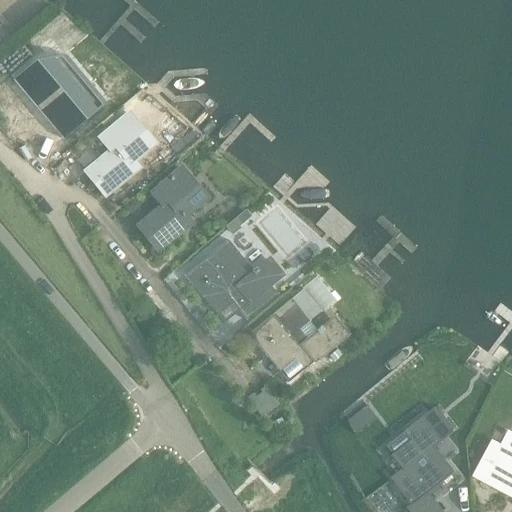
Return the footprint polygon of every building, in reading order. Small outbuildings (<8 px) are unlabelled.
[(94,105),(53,58),(22,67),(0,86),(52,144),(94,105)] [(114,148),(85,172),(104,195),(137,168),(132,162),(145,151),(153,144),(143,131),(128,114),(103,135),(114,148)] [(184,217),(197,206),(205,199),(181,169),(155,190),(166,203),(138,227),(157,250),(189,223),(184,217)] [(245,210),(233,220),(239,227),(251,217),(245,210)] [(232,304),(239,311),(246,321),(277,296),(269,286),(273,283),(280,277),(267,261),(257,269),(256,268),(252,271),(226,240),(183,276),(217,316),(232,304)] [(248,335),(266,357),(288,383),(303,371),(338,342),(345,337),(331,320),(318,332),(309,321),(321,311),(303,290),(291,299),(248,335)] [(250,395),(258,414),(277,406),(268,387),(250,395)] [(366,405),(345,421),(356,435),(377,419),(366,405)] [(402,436),(387,448),(394,456),(404,469),(392,478),(393,479),(387,484),(407,508),(409,511),(443,511),(428,492),(453,472),(433,447),(441,441),(453,432),(434,408),(423,417),(405,431),(406,432),(402,436)] [(511,439),(508,437),(502,447),(493,443),(475,478),(476,478),(477,475),(511,493),(511,439)]
